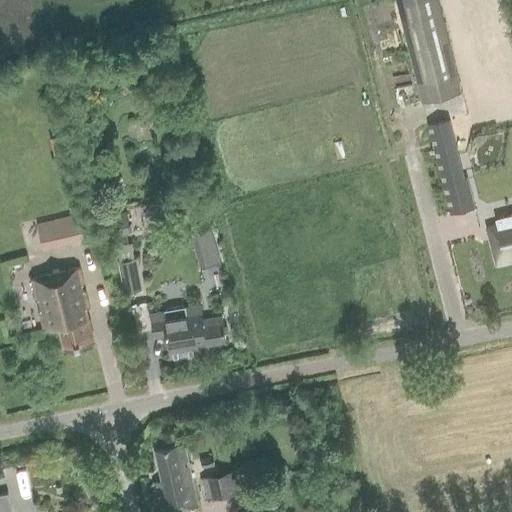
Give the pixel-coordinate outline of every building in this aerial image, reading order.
[(438,0),(396,0),(397,2),(418,87),(422,101),(461,91),(458,77),(438,0)] [(475,209),(472,193),(468,176),(463,177),(449,119),(427,125),(450,216),(475,209)] [(52,220),(58,245),(77,241),(78,241),(89,239),(83,213),(52,220)] [(116,236),(134,230),(128,213),(111,218),(116,236)] [(511,221),(488,227),(497,265),(511,260),(511,221)] [(117,261),(123,293),(141,290),(135,258),(117,261)] [(57,326),(63,349),(92,341),(86,317),(85,318),(82,309),(87,308),(83,291),(79,291),(78,286),(81,285),(77,268),(28,280),(34,301),(37,300),(40,311),(36,311),(41,330),(57,326)] [(221,315),(202,319),(200,304),(149,313),(153,337),(165,335),(169,359),(209,352),(208,344),(226,341),(221,315)] [(159,511),(165,511),(198,505),(184,443),(155,449),(161,479),(153,482),(159,511)] [(203,469),(215,466),(213,456),(200,459),(203,469)] [(205,500),(243,491),(238,471),(201,479),(205,500)] [(246,502),(268,500),(265,481),(243,484),(246,502)] [(8,494),(0,495),(0,511),(9,511),(11,511),(8,494)]
